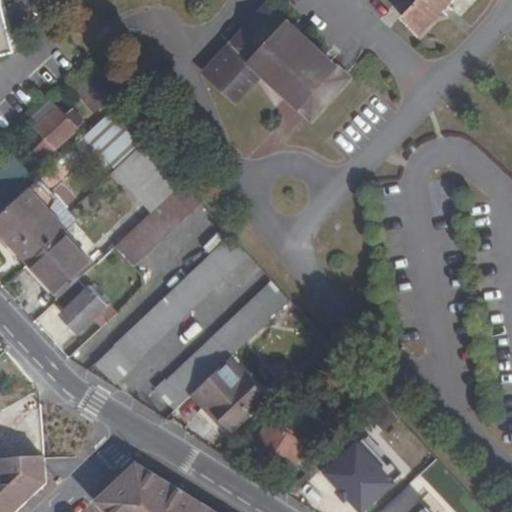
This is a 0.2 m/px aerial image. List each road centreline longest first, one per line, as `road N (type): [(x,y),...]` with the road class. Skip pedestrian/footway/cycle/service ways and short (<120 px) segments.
road 1 (residential): [(0,306),(71,383),(138,426)]
road 2 (residential): [(138,426),(276,511)]
road 3 (residential): [(36,511),(138,426)]
